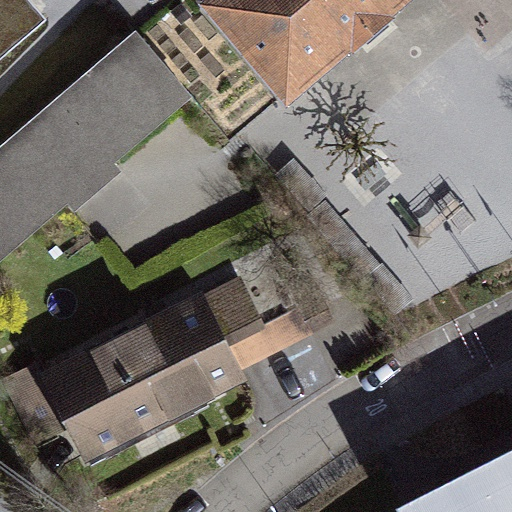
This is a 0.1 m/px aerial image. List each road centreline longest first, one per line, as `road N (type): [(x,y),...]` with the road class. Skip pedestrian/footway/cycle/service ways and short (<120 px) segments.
road 1 (residential): [(347,425),(511,330)]
road 2 (residential): [(242,511),(347,425)]
